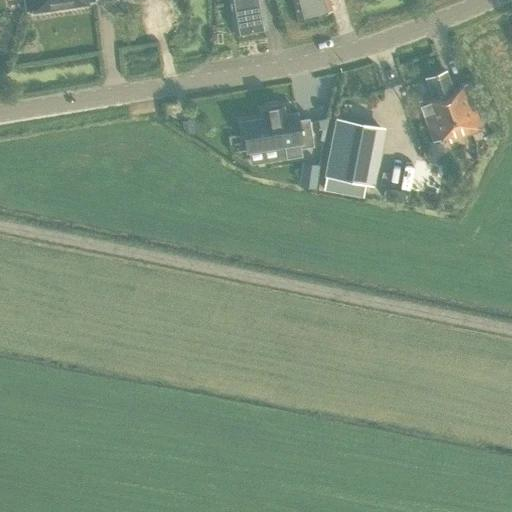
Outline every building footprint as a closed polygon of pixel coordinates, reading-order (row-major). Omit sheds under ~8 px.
[(23,0),(26,12),(94,3),(93,0),(23,0)] [(228,0),(234,33),(266,27),(261,0),(228,0)] [(329,10),(331,9),(328,0),(292,0),(297,17),(315,13),(319,15),(327,13),(329,10)] [(445,72),(427,79),(434,98),(420,103),(434,141),(448,136),(450,141),(483,129),(467,85),(452,91),(445,72)] [(268,105),(266,109),(261,109),(262,117),(241,121),(245,150),(283,145),(285,157),(301,156),(300,147),(313,146),(308,117),(297,118),(296,112),(283,113),(282,107),(279,107),(276,104),(268,105)] [(366,184),(377,127),(337,119),(326,176),(366,184)] [(370,162),(390,168),(393,156),(373,150),(370,162)] [(315,188),(319,164),(302,161),(298,185),(315,188)] [(414,180),(446,186),(449,169),(418,163),(414,180)]
